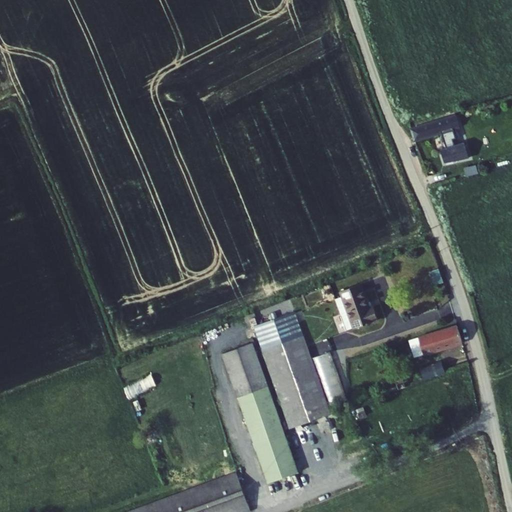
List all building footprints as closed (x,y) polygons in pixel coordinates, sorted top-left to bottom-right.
[(465,108),(468,119),(475,117),(472,106),(465,108)] [(468,119),(465,108),(420,122),(423,131),(449,124),(453,140),(448,141),(451,153),(476,150),(472,134),(463,137),(461,131),(464,131),(461,120),(468,119)] [(435,285),(443,282),(438,268),(430,271),(435,285)] [(373,277),(354,284),(366,322),(391,313),(387,300),(381,302),(373,277)] [(291,313),(253,327),(280,400),(290,428),(329,414),(291,313)] [(455,324),(439,329),(445,347),(460,342),(455,324)] [(253,327),(245,330),(272,403),(280,400),(253,327)] [(439,329),(428,332),(431,339),(427,341),(429,346),(433,345),(435,350),(445,347),(439,329)] [(285,437),(272,403),(245,330),(215,341),(255,449),(285,437)] [(442,361),(446,372),(462,366),(458,355),(442,361)] [(153,376),(125,385),(129,398),(157,388),(153,376)] [(269,484),(299,473),(285,437),(255,449),(269,484)] [(240,511),(250,509),(236,470),(114,511),(240,511)]
